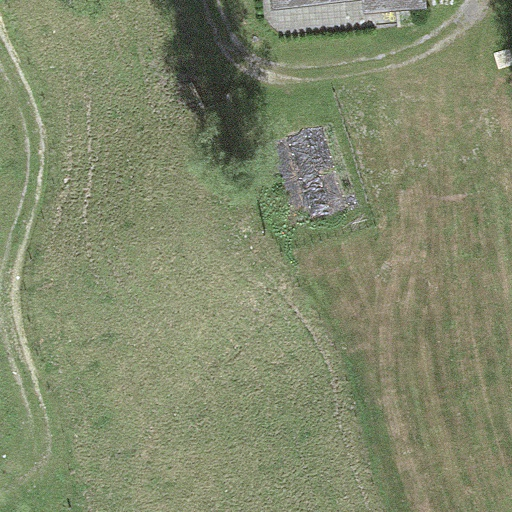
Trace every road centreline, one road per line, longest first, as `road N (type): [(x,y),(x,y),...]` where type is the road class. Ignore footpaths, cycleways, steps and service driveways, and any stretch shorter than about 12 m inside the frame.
road 1 (track): [(11,496),(38,465),(42,447),(9,308),(35,146),(31,112),(0,46)]
road 2 (track): [(207,0),(239,62),(294,74),(401,57),(435,39),(475,0)]
